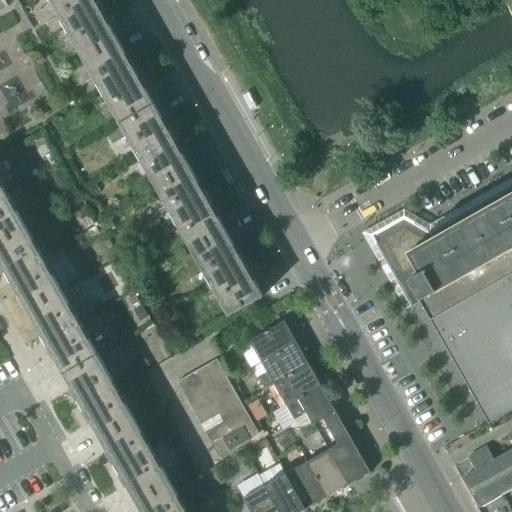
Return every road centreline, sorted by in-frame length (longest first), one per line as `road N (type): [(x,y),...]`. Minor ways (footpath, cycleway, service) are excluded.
road 1 (residential): [(435,492),(295,245)]
road 2 (residential): [(295,245),(155,0)]
road 3 (unclassified): [(295,245),(511,121)]
road 4 (residential): [(0,402),(22,397),(88,511)]
